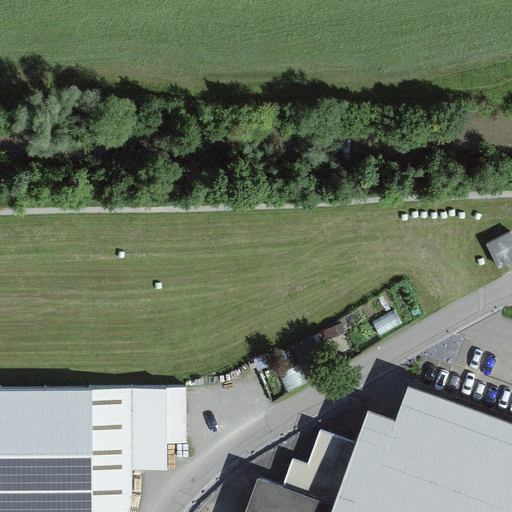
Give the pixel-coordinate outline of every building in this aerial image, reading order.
[(511,230),(511,229),(486,242),(499,266),(511,259),(511,230)] [(315,333),(292,344),(301,363),(324,352),(315,333)] [(511,511),(511,416),(410,380),(398,415),(370,405),(357,442),(323,430),(311,462),(293,456),(285,479),(258,470),(243,511),(511,511)] [(170,383),(0,383),(0,511),(128,511),(134,494),(134,465),(171,465),(170,438),(170,383)] [(170,383),(170,438),(188,438),(188,383),(170,383)]
